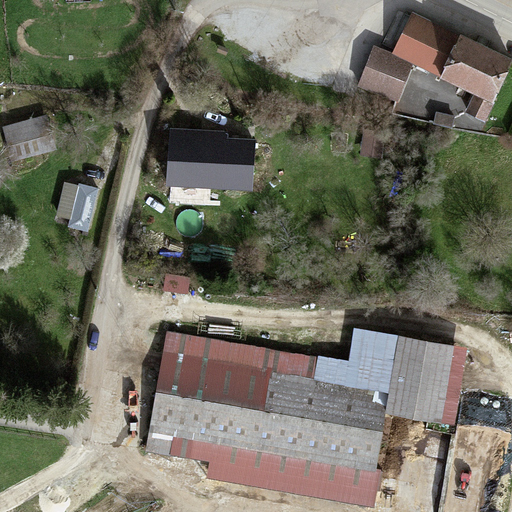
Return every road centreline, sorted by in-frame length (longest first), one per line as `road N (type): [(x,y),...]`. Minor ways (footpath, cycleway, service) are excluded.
road 1 (residential): [(98,442),(149,119),(179,36),(208,2),(220,0)]
road 2 (track): [(105,511),(127,487),(123,464),(98,442),(0,504)]
